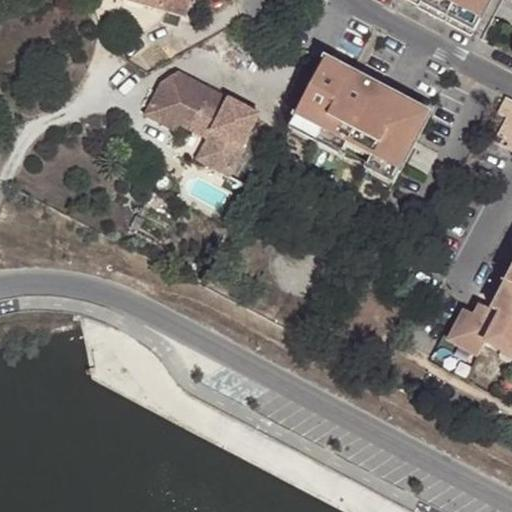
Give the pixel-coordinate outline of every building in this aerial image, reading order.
[(161,0),(129,0),(159,9),(161,0)] [(184,16),(188,0),(161,0),(159,9),(184,16)] [(421,0),(472,28),(475,21),(437,0),(421,0)] [(437,0),(475,21),(486,0),(437,0)] [(325,60),(293,118),(344,144),(371,158),(396,172),(427,113),(325,60)] [(247,154),(264,119),(183,77),(166,87),(157,105),(223,138),(208,166),(235,180),(249,155),(247,154)] [(203,164),(208,166),(223,138),(157,105),(150,119),(182,134),(185,128),(213,144),(203,164)] [(304,139),(293,118),(287,130),(304,139)] [(344,144),(293,118),(304,139),(338,157),(344,144)] [(365,170),(390,182),(396,172),(371,158),(365,170)] [(511,287),(504,283),(490,311),(498,315),(480,351),(510,368),(511,364),(511,287)]
